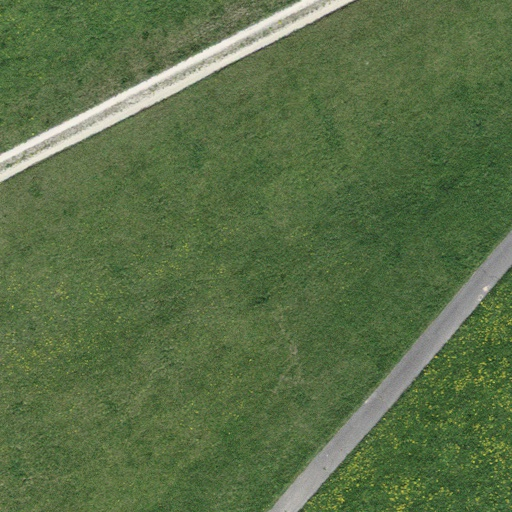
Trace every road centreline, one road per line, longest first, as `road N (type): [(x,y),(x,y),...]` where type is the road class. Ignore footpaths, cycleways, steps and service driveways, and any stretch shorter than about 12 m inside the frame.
road 1 (track): [(0,168),(335,0)]
road 2 (track): [(281,511),(511,247)]
